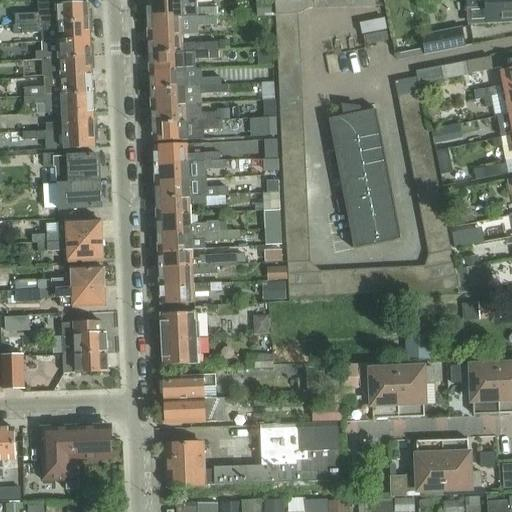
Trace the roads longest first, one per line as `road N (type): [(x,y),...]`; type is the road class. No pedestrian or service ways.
road 1 (residential): [(133,404),(114,0)]
road 2 (residential): [(356,432),(511,427)]
road 3 (residential): [(0,408),(133,404)]
